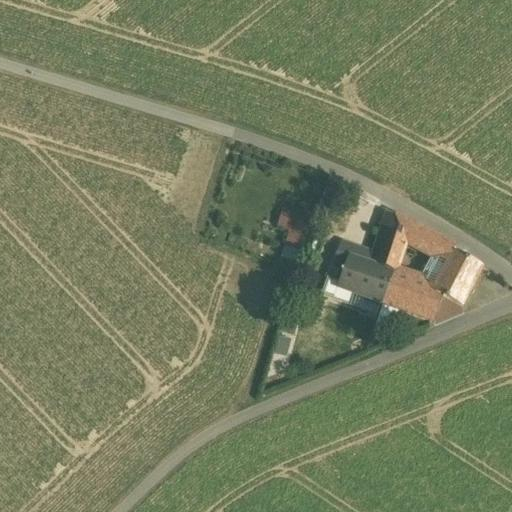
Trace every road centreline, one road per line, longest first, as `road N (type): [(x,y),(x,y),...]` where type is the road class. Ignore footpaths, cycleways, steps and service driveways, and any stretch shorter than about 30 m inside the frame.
road 1 (unclassified): [(0,73),(305,159),(511,276)]
road 2 (track): [(124,511),(202,439),(511,303)]
